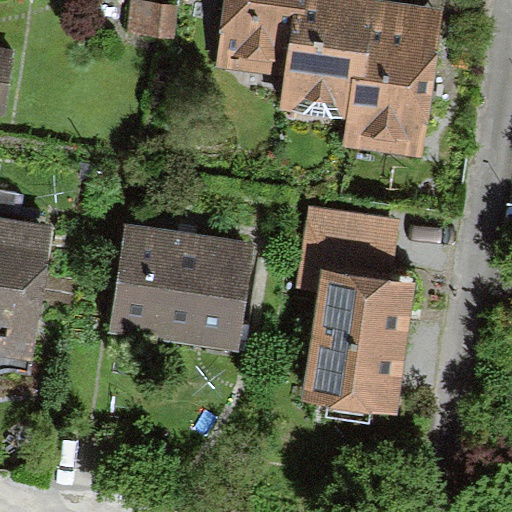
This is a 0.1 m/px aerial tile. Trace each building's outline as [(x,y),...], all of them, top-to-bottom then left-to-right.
[(179,6),(142,0),(134,0),(131,29),(175,35),(179,6)] [(218,0),(213,72),(278,78),(275,111),(342,116),(339,149),(434,157),(445,36),(396,32),(399,0),(218,0)] [(0,107),(8,52),(0,50),(0,107)] [(0,359),(36,365),(58,225),(22,219),(26,195),(0,191),(0,359)] [(392,278),(401,222),(310,208),(298,284),(321,288),(324,267),(392,278)] [(259,243),(130,223),(113,328),(242,348),(259,243)] [(392,278),(324,267),(321,288),(305,403),(396,416),(416,282),(392,278)]
